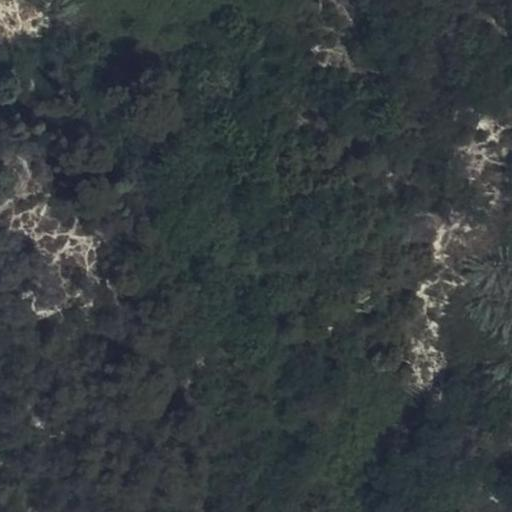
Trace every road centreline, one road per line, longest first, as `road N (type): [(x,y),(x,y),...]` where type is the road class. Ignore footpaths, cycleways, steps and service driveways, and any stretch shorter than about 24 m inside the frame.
road 1 (motorway): [(0,278),(106,307),(282,372),(368,415),(503,511)]
road 2 (motorway): [(511,304),(352,211),(244,161),(0,84)]
